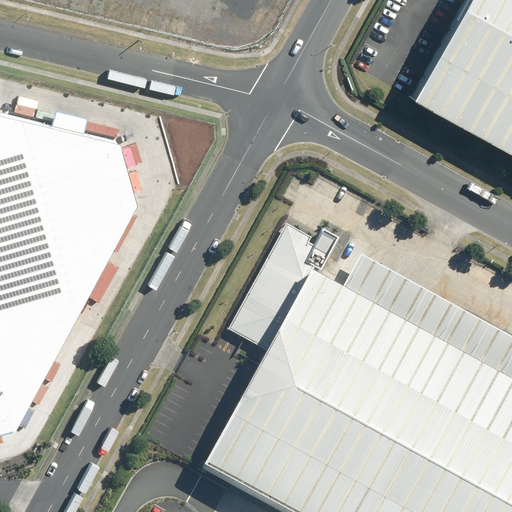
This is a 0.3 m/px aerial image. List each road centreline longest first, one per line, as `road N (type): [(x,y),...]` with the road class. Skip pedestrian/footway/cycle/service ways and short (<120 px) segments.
road 1 (residential): [(49,511),(273,103)]
road 2 (unclassified): [(273,103),(0,30)]
road 3 (tertiary): [(511,229),(273,103)]
road 4 (unknown): [(108,511),(121,485),(157,470),(188,478),(241,511)]
